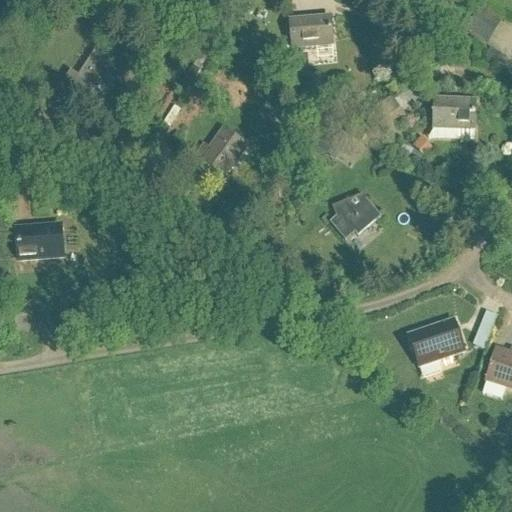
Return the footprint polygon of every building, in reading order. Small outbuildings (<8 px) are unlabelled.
[(293,53),(317,51),(316,47),(332,45),(330,21),(290,25),(293,53)] [(490,53),(484,62),(501,72),(506,62),(490,53)] [(97,92),(113,68),(95,55),(78,79),(71,74),(65,83),(83,95),(89,87),(97,92)] [(285,59),(288,83),(309,81),(307,57),(285,59)] [(382,142),(409,125),(392,100),(366,118),(382,142)] [(474,129),(474,105),(435,103),(434,131),(457,132),(458,128),(474,129)] [(249,147),(224,131),(216,142),(210,137),(204,146),(210,150),(207,155),(202,152),(195,163),(225,183),(237,166),(243,170),(251,156),(245,152),(249,147)] [(422,140),(413,149),(425,161),(434,153),(422,140)] [(153,147),(141,163),(161,177),(172,162),(153,147)] [(358,240),(380,220),(362,198),(332,210),(336,221),(330,226),(345,244),(355,236),(358,240)] [(19,265),(63,261),(60,230),(17,233),(19,265)] [(454,318),(408,334),(419,368),(466,352),(454,318)] [(511,357),(496,352),(486,385),(511,393),(511,357)]
